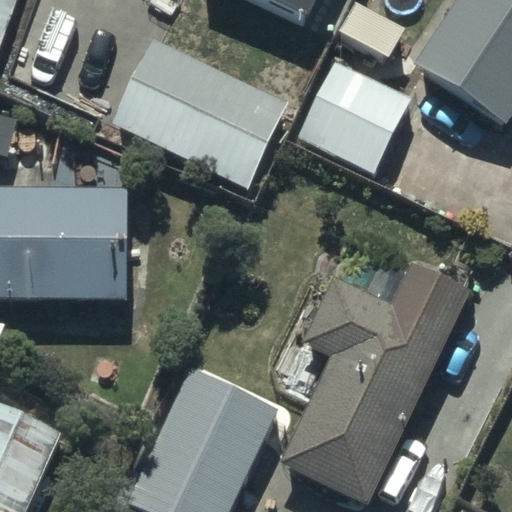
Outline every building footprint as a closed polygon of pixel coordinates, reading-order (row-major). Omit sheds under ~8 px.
[(0,0),(0,53),(22,2),(17,0),(0,0)] [(332,0),(227,0),(315,39),(332,0)] [(511,135),(511,0),(467,0),(415,79),(508,141),(511,135)] [(287,116),(147,50),(108,134),(248,200),(287,116)] [(377,185),(412,112),(332,74),(297,147),(377,185)] [(132,204),(0,202),(0,319),(130,322),(132,204)] [(381,277),(365,310),(336,296),(305,362),(330,374),(279,480),(346,511),(372,511),(419,410),(469,308),(411,280),(407,289),(381,277)] [(239,511),(280,426),(192,384),(130,511),(239,511)] [(31,511),(60,447),(0,419),(0,511),(31,511)]
